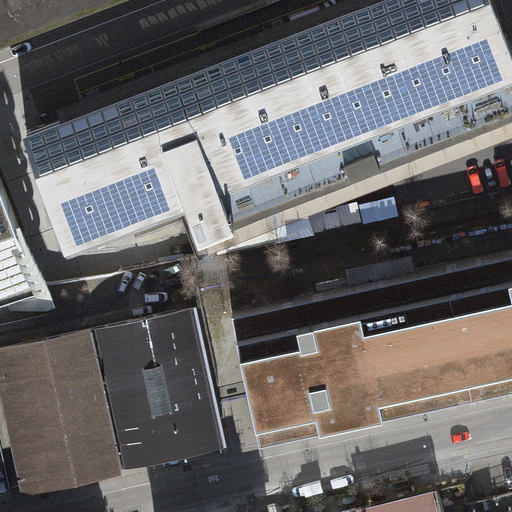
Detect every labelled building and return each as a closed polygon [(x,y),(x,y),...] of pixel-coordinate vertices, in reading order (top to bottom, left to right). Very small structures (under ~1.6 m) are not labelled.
[(0,0),(0,34),(89,0),(0,0)] [(60,117),(27,130),(69,241),(97,230),(99,235),(107,232),(105,227),(130,218),(136,234),(194,212),(200,227),(201,227),(511,108),(511,48),(493,0),(477,0),(472,2),(471,0),(403,0),(65,129),(60,117)] [(333,0),(56,106),(60,117),(65,129),(403,0),(333,0)] [(511,108),(201,227),(210,250),(451,158),(511,135),(511,108)] [(0,296),(41,284),(0,174),(0,296)] [(385,276),(232,309),(260,434),(511,379),(511,247),(416,269),(385,276)] [(381,259),(385,276),(416,269),(412,252),(381,259)] [(90,328),(2,347),(8,373),(32,484),(123,465),(225,442),(195,305),(90,328)] [(439,511),(434,488),(338,511),(439,511)]
